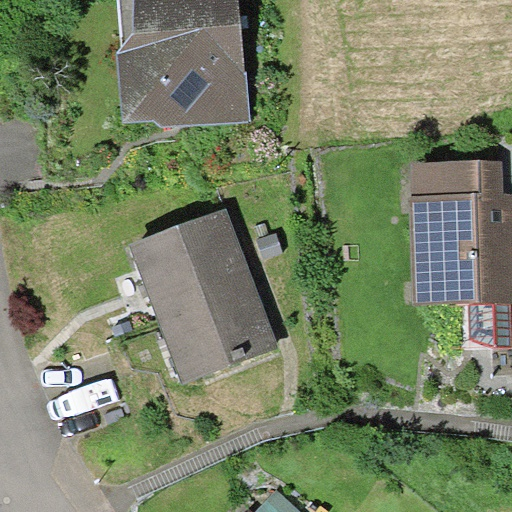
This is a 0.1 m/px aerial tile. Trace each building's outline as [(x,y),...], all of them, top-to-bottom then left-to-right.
[(239,0),(118,0),(123,46),(117,53),(123,121),(154,120),(159,126),(252,121),(239,0)] [(411,162),(412,196),(483,193),(483,196),(503,195),(503,161),(411,162)] [(412,196),(408,196),(411,293),(414,293),(414,304),(469,303),(511,302),(511,301),(511,195),(503,195),(483,196),(483,193),(412,196)] [(229,209),(132,244),(184,384),(281,349),(229,209)] [(283,252),(276,232),(258,239),(265,258),(283,252)] [(511,346),(511,309),(511,302),(469,303),(470,338),(493,348),(511,346)] [(302,511),(277,488),(254,511),(302,511)]
